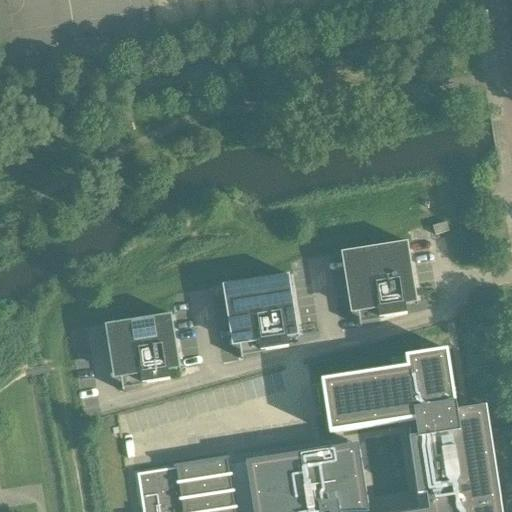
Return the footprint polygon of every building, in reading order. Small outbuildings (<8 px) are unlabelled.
[(432,227),(435,236),(449,232),(446,223),(432,227)] [(349,250),(347,250),(360,327),(361,327),(359,313),(379,310),(380,318),(379,318),(379,319),(407,315),(406,314),(405,314),(404,306),(416,304),(416,305),(417,305),(408,243),(406,243),(406,244),(349,253),(349,250)] [(243,360),(240,346),(261,343),(262,351),(260,351),(260,352),(288,348),(288,347),(286,347),(284,338),(297,336),(297,338),(299,338),(289,276),(288,276),(288,278),(231,287),(230,282),(229,283),(241,360),(243,360)] [(113,323),(111,323),(123,393),(124,393),(122,379),(142,376),(143,384),(142,384),(142,385),(170,381),(169,379),(168,380),(167,372),(179,370),(179,371),(181,371),(172,316),(170,316),(170,317),(113,326),(113,323)] [(144,511),(501,511),(485,408),(457,413),(446,352),(407,359),(408,368),(323,382),(331,434),(416,421),(419,439),(410,440),(419,496),(428,494),(430,511),(369,511),(359,445),(246,463),(253,511),(237,511),(229,458),(174,467),(175,471),(138,477),(144,511)]
